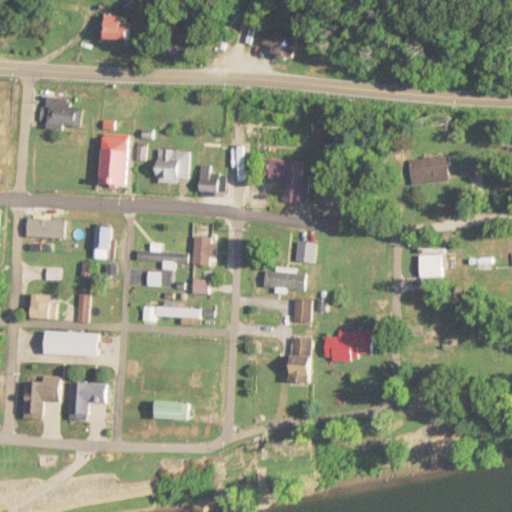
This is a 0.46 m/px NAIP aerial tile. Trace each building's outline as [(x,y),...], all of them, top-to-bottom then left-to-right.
[(0,33),(12,33),(12,10),(0,10),(0,33)] [(141,44),(141,29),(120,29),(120,15),(110,15),(110,44),(141,44)] [(277,47),(276,57),(300,59),(303,30),(270,27),(268,46),(277,47)] [(88,128),(88,108),(76,108),(76,100),(53,100),(53,109),(46,109),(46,128),(88,128)] [(337,123),(307,123),(307,139),(337,139),(337,123)] [(231,148),(231,134),(207,134),(207,148),(231,148)] [(134,188),(134,138),(108,138),(108,188),(134,188)] [(192,183),(192,151),(160,151),(160,183),(192,183)] [(453,156),(411,162),(415,186),(456,180),(453,156)] [(271,161),(270,179),(289,180),(288,203),(304,204),(305,193),(312,193),(313,179),(305,179),(306,162),(271,161)] [(216,175),(215,166),(202,167),(205,194),(225,192),(223,174),(216,175)] [(328,183),(328,208),(346,208),(346,183),(328,183)] [(98,258),(116,258),(116,227),(98,227),(98,258)] [(216,258),(221,258),(221,238),(199,238),(199,266),(216,266),(216,258)] [(319,261),(319,245),(302,245),(302,261),(319,261)] [(140,269),(180,270),(180,262),(193,263),(193,252),(140,251),(140,269)] [(447,256),(419,256),(419,278),(447,278),(447,256)] [(463,256),(463,268),(496,268),(496,256),(463,256)] [(311,271),(268,271),(268,289),(311,289),(311,271)] [(197,294),(214,294),(214,280),(197,280),(197,294)] [(93,289),(82,289),(82,322),(93,322),(93,289)] [(59,319),(59,294),(38,294),(38,319),(59,319)] [(316,300),(299,300),(299,323),(316,323),(316,300)] [(161,319),(207,321),(207,309),(182,308),(182,302),(170,302),(170,307),(145,306),(145,323),(161,323),(161,319)] [(365,354),(378,355),(379,332),(342,331),(342,337),(330,337),(330,361),(365,361),(365,354)] [(106,333),(52,333),(52,355),(106,355),(106,333)] [(319,382),(319,338),(296,338),(296,382),(319,382)] [(182,388),(206,388),(206,370),(182,370),(182,388)] [(69,403),(69,378),(48,377),(48,382),(31,381),(29,419),(50,420),(51,402),(69,403)] [(77,420),(98,420),(98,405),(117,405),(117,383),(78,383),(77,420)] [(130,399),(130,427),(162,427),(162,419),(199,420),(200,402),(159,401),(159,399),(130,399)]
